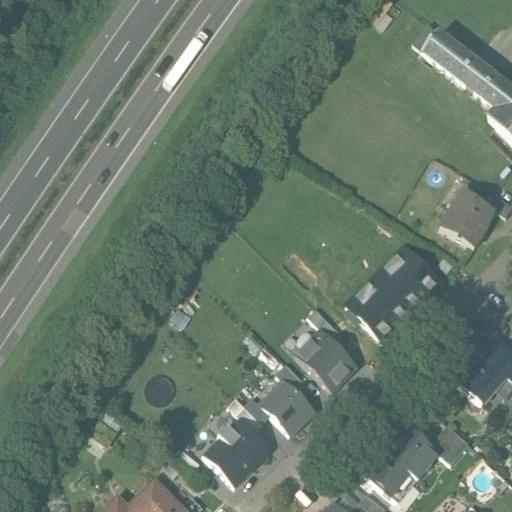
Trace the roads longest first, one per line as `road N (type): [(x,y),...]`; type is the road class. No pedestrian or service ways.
road 1 (motorway): [(0,318),(210,0)]
road 2 (residential): [(511,262),(260,511)]
road 3 (motorway): [(152,0),(0,217)]
